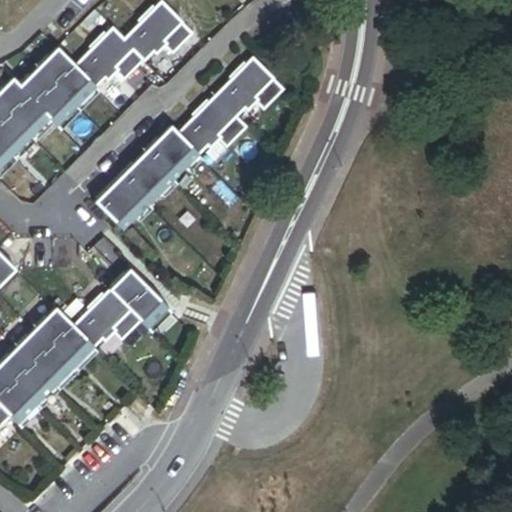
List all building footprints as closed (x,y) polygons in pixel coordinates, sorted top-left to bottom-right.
[(156,4),(119,41),(138,59),(147,51),(151,55),(160,45),(169,54),(188,35),(156,4)] [(138,59),(119,41),(107,28),(69,67),(88,85),(97,76),(100,79),(110,69),(119,79),(138,59)] [(88,85),(69,67),(52,50),(34,68),(71,105),(90,87),(88,85)] [(248,57),(212,94),(231,113),(238,105),(241,108),(250,98),(260,107),(279,87),(248,57)] [(71,105),(34,68),(14,88),(44,117),(49,122),(52,125),(71,105)] [(44,117),(14,88),(7,80),(0,86),(0,111),(25,136),(44,117)] [(90,87),(71,105),(76,110),(95,92),(90,87)] [(231,113),(212,94),(174,133),(193,152),(203,142),(206,146),(216,136),(224,144),(243,125),(231,113)] [(76,110),(71,105),(52,125),(57,130),(76,110)] [(25,136),(0,111),(0,147),(7,154),(25,136)] [(49,122),(44,117),(25,136),(30,141),(49,122)] [(193,152),(174,133),(167,127),(142,153),(169,179),(194,154),(193,152)] [(30,141),(25,136),(7,154),(12,160),(30,141)] [(169,179),(142,153),(118,178),(146,204),(169,179)] [(7,154),(0,160),(0,172),(12,160),(7,154)] [(146,204),(118,178),(93,203),(121,230),(146,204)] [(0,280),(10,270),(0,260),(0,280)] [(127,269),(108,289),(139,319),(149,329),(168,310),(127,269)] [(139,319),(108,289),(70,326),(89,345),(99,336),(102,339),(111,329),(120,338),(139,319)] [(89,345),(70,326),(54,310),(35,330),(75,370),(95,350),(89,345)] [(173,316),(168,310),(149,329),(154,335),(173,316)] [(75,370),(35,330),(16,348),(57,388),(75,370)] [(57,388),(16,348),(0,364),(0,370),(38,408),(57,388)] [(95,350),(75,370),(81,376),(101,356),(95,350)] [(38,408),(0,370),(0,408),(8,416),(18,427),(38,408)] [(81,376),(75,370),(57,388),(63,394),(81,376)] [(63,394),(57,388),(38,408),(44,414),(63,394)] [(44,414),(38,408),(18,427),(24,433),(44,414)]
